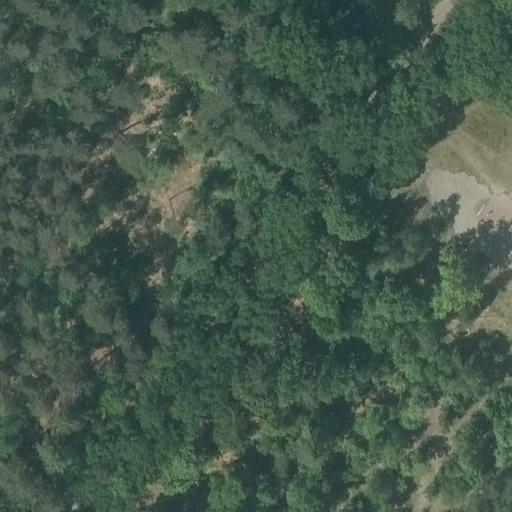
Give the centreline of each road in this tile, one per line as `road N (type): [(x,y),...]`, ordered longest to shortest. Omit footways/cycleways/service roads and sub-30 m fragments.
road 1 (track): [(316,181),(115,0)]
road 2 (track): [(0,234),(159,379)]
